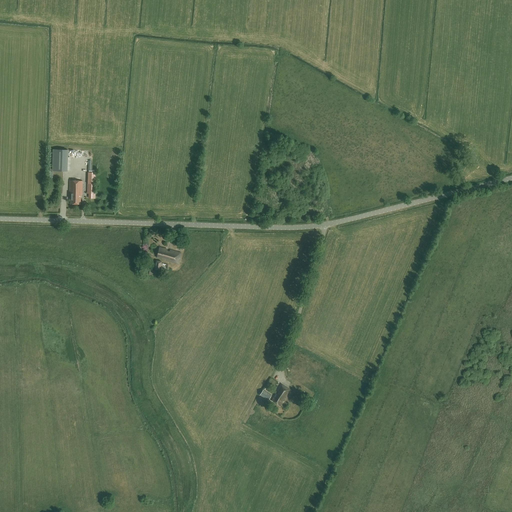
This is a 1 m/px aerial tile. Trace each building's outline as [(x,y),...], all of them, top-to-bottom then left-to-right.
[(67,149),(54,149),(53,170),(66,171),(67,149)] [(95,194),(95,184),(95,172),(88,172),(88,184),(87,184),(87,193),(95,194)] [(71,197),(70,204),(80,204),(81,197),(81,194),(82,194),(82,181),(70,180),(69,194),(70,194),(70,197),(71,197)] [(181,254),(170,250),(170,251),(167,250),(167,249),(160,247),(157,257),(178,264),(181,254)] [(167,269),(168,264),(162,262),(162,261),(156,260),(154,270),(160,271),(161,268),(167,269)] [(278,392),(277,394),(276,394),(272,400),(280,406),(287,396),(286,396),(290,390),(281,384),(277,391),(278,392)] [(268,401),(269,399),(271,395),(263,390),(260,395),(268,401)]
